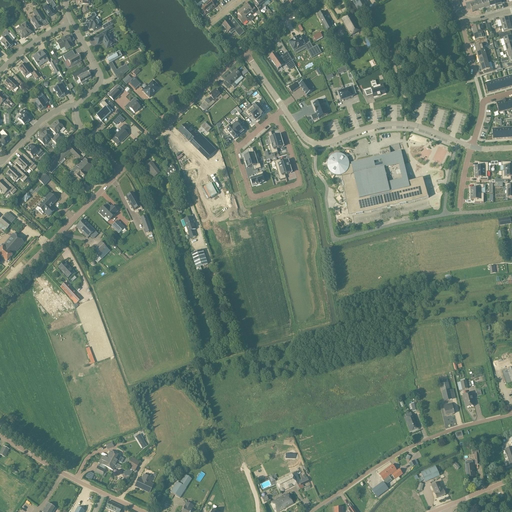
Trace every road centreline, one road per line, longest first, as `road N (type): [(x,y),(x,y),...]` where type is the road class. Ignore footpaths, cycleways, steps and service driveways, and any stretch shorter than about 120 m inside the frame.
road 1 (residential): [(471,146),(405,123),(312,143),(283,109)]
road 2 (residential): [(272,119),(235,151),(250,199),(301,182),(286,138)]
road 3 (unclassified): [(0,294),(119,171)]
